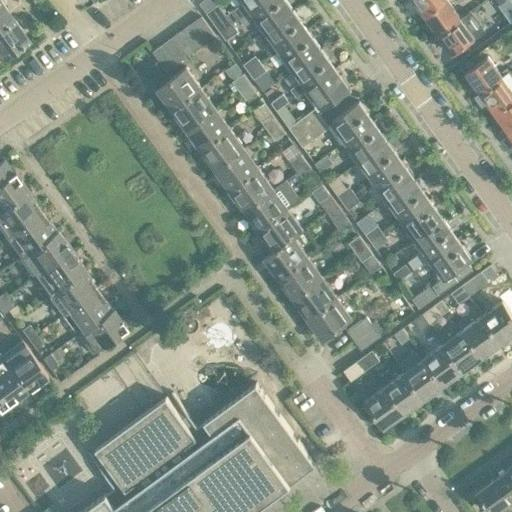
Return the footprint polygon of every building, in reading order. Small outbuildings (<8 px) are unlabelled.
[(0,0),(0,27),(13,18),(0,0)] [(240,17),(263,0),(244,0),(226,14),(218,3),(206,12),(220,31),(232,23),(233,23),(240,17)] [(257,17),(265,29),(293,9),(286,0),(263,0),(240,17),(246,25),(257,17)] [(415,0),(425,13),(442,0),(415,0)] [(448,0),(442,0),(425,13),(439,32),(460,17),(448,0)] [(272,54),(279,48),(307,28),(293,9),(265,29),(273,40),(268,44),(267,48),(272,54)] [(201,15),(197,18),(191,22),(205,42),(215,35),(201,15)] [(460,17),(439,32),(453,52),(475,37),(460,17)] [(0,58),(0,59),(28,39),(13,18),(0,27),(0,58)] [(191,22),(184,27),(181,29),(196,49),(205,42),(191,22)] [(220,31),(226,39),(238,30),(233,23),(232,23),(220,31)] [(293,68),(321,47),(307,28),(279,48),(293,68)] [(172,36),(186,56),(196,49),(181,29),(172,36)] [(186,56),(172,36),(162,43),(176,63),(186,56)] [(152,50),(159,60),(166,70),(176,63),(162,43),(152,50)] [(307,87),(335,67),(321,47),(293,68),(302,79),(291,87),(297,96),(308,87),(307,87)] [(261,61),(256,54),(243,62),(249,70),(261,61)] [(480,90),(502,75),(488,54),(466,70),(480,90)] [(267,69),(261,61),(249,70),(254,78),(267,69)] [(172,107),(201,86),(186,65),(156,86),(172,107)] [(335,67),(307,87),(308,87),(322,107),(350,87),(335,67)] [(232,80),(239,89),(249,82),(243,73),(232,80)] [(511,88),(502,75),(480,90),(494,110),(511,97),(511,88)] [(239,89),(246,99),(256,91),(249,82),(239,89)] [(201,86),(172,107),(186,127),(215,106),(201,86)] [(271,102),(276,109),(289,100),(284,92),(271,102)] [(511,97),(494,110),(509,130),(511,127),(511,97)] [(346,140),(373,120),(359,100),(331,120),(346,140)] [(277,109),(289,126),(298,120),(286,103),(277,109)] [(215,106),(186,127),(201,148),(230,126),(215,106)] [(295,136),(296,136),(322,116),(315,107),(298,120),(289,126),(295,136)] [(278,123),(273,115),(272,113),(262,120),(268,130),(278,123)] [(295,136),(303,146),(329,126),(322,116),(296,136),(295,136)] [(373,120),(346,140),(360,159),(387,139),(373,120)] [(285,132),(278,123),(268,130),(275,139),(285,132)] [(230,126),(201,148),(215,168),(245,147),(230,126)] [(387,139),(360,159),(374,179),(401,159),(387,139)] [(245,147),(215,168),(230,188),(259,167),(245,147)] [(290,161),(297,170),(307,163),(300,153),(290,161)] [(314,162),(320,170),(333,161),(327,153),(314,162)] [(28,190),(13,169),(12,170),(3,158),(0,160),(0,209),(27,190),(27,191),(28,190)] [(401,159),(374,179),(387,198),(415,178),(401,159)] [(297,170),(304,179),(314,172),(307,163),(297,170)] [(259,167),(230,188),(244,208),(274,187),(259,167)] [(415,178),(387,198),(401,218),(429,198),(415,178)] [(337,194),(342,201),(355,192),(350,185),(337,194)] [(274,187),(244,208),(259,228),(288,207),(274,187)] [(41,210),(27,191),(27,190),(0,209),(0,227),(6,235),(41,210)] [(342,201),(348,209),(361,200),(355,192),(342,201)] [(327,211),(337,204),(330,194),(320,202),(327,211)] [(429,198),(401,218),(415,237),(443,217),(429,198)] [(337,204),(327,211),(334,220),(344,213),(337,204)] [(259,228),(273,248),(274,249),(293,235),(294,235),(303,228),(288,207),(259,228)] [(55,229),(54,229),(41,210),(6,235),(20,255),(21,254),(55,229)] [(443,217),(415,237),(429,257),(457,237),(443,217)] [(365,233),(370,240),(383,231),(378,223),(365,233)] [(35,273),(70,248),(56,228),(54,229),(55,229),(21,254),(35,273)] [(370,240),(376,248),(388,239),(383,231),(370,240)] [(348,241),(355,251),(365,243),(359,234),(348,241)] [(279,276),(308,255),(294,235),(293,235),(274,249),(273,248),(263,255),(279,276)] [(472,257),(457,237),(429,257),(444,277),(413,299),(419,308),(474,268),(468,259),(472,257)] [(355,251),(362,260),(372,253),(365,243),(355,251)] [(83,269),(85,268),(70,248),(35,273),(49,292),(83,268),(83,269)] [(308,255),(279,276),(293,296),(322,275),(308,255)] [(393,271),(399,279),(411,270),(406,263),(393,271)] [(491,264),(462,285),(469,295),(498,274),(491,264)] [(97,288),(83,269),(83,268),(49,292),(47,293),(62,313),(97,288)] [(322,275),(293,296),(308,316),(337,295),(322,275)] [(459,302),(469,295),(462,285),(452,292),(459,302)] [(77,331),(111,307),(97,288),(62,313),(76,332),(77,331)] [(0,292),(0,303),(8,298),(2,291),(0,292)] [(337,295),(308,316),(323,337),(352,316),(337,295)] [(0,303),(0,308),(3,312),(13,305),(8,298),(0,303)] [(434,305),(441,314),(449,308),(442,299),(434,305)] [(482,314),(502,341),(511,333),(511,312),(502,299),(482,314)] [(112,306),(111,307),(77,331),(92,352),(127,326),(112,306)] [(414,319),(421,329),(430,323),(423,313),(414,319)] [(463,328),(482,355),(502,341),(482,314),(463,328)] [(354,339),(373,325),(366,315),(347,329),(354,339)] [(28,337),(35,332),(28,323),(21,328),(28,337)] [(403,327),(410,337),(415,333),(408,323),(403,327)] [(373,325),(354,339),(361,349),(380,335),(373,325)] [(395,333),(402,343),(410,337),(403,327),(395,333)] [(443,342),(463,369),(482,355),(463,328),(443,342)] [(35,332),(28,337),(35,347),(42,342),(35,332)] [(2,353),(27,388),(47,374),(22,339),(2,353)] [(424,356),(443,383),(463,369),(443,342),(424,356)] [(371,365),(379,359),(372,349),(364,355),(371,365)] [(49,351),(42,357),(49,366),(56,361),(49,351)] [(0,354),(0,392),(7,402),(27,388),(2,353),(0,354)] [(351,379),(371,365),(364,355),(343,369),(351,379)] [(404,370),(424,397),(443,383),(424,356),(404,370)] [(385,384),(404,411),(424,397),(404,370),(385,384)] [(248,511),(316,462),(257,381),(198,424),(192,429),(167,395),(96,447),(121,481),(114,485),(78,511),(248,511)] [(404,411),(385,384),(365,399),(384,426),(404,411)] [(511,465),(497,476),(511,496),(511,465)] [(494,511),(506,504),(511,511),(511,496),(497,476),(478,490),(493,511),(494,511)]
